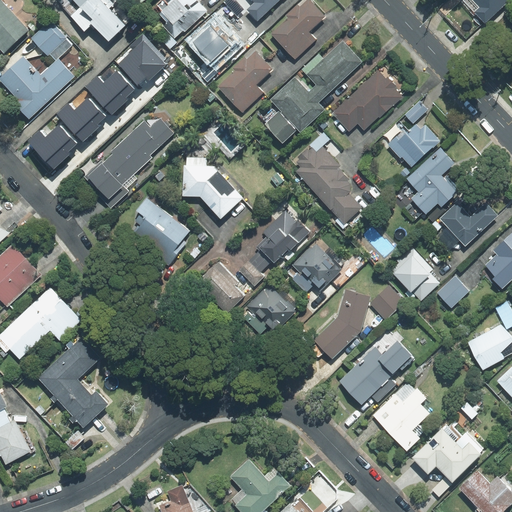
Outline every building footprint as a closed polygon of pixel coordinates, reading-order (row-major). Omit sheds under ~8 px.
[(0,0),(0,36),(19,20),(0,0)] [(92,23),(109,40),(124,25),(108,9),(114,4),(110,0),(59,0),(63,8),(84,29),(92,23)] [(174,38),(183,30),(185,32),(208,11),(197,0),(161,0),(157,4),(163,11),(160,14),(168,23),(163,26),(174,38)] [(235,0),(226,0),(224,2),(237,16),(244,9),(235,0)] [(252,0),(255,2),(247,10),(257,21),(279,0),(252,0)] [(297,5),(286,15),(288,18),(272,34),(295,59),(315,40),(308,32),(325,16),(309,0),(306,0),(299,7),(297,5)] [(485,22),(508,0),(461,0),(461,1),(474,14),(476,12),(485,22)] [(29,30),(19,20),(0,36),(0,49),(3,53),(29,30)] [(223,57),(235,46),(211,20),(189,40),(210,63),(219,54),(223,57)] [(56,60),(71,45),(66,39),(66,38),(50,21),(32,38),(48,55),(50,53),(56,60)] [(133,50),(119,63),(139,84),(146,77),(149,80),(166,64),(163,61),(166,59),(143,34),(130,46),(133,50)] [(162,40),(170,48),(176,42),(168,34),(162,40)] [(317,85),(309,92),(319,103),(362,62),(343,41),(324,59),(307,75),(317,85)] [(245,58),(233,68),(236,71),(219,87),(243,112),(263,93),(255,85),(272,69),(256,52),(247,60),(245,58)] [(307,75),(324,59),(318,54),(302,69),(307,75)] [(23,57),(0,78),(0,79),(19,100),(15,104),(29,120),(75,76),(59,59),(41,76),(23,57)] [(208,82),(218,72),(212,66),(202,76),(208,82)] [(103,83),(97,77),(87,86),(113,114),(128,99),(126,97),(134,90),(117,71),(103,83)] [(364,131),(401,97),(393,88),(396,86),(388,78),(386,79),(378,71),(332,113),(349,132),(358,124),(364,131)] [(325,109),(319,103),(309,92),(295,77),(269,100),(279,110),(264,124),(282,143),(298,129),(300,131),(325,109)] [(74,110),(68,104),(58,113),(84,140),(99,126),(97,125),(105,117),(87,98),(74,110)] [(428,110),(420,101),(405,115),(413,123),(428,110)] [(224,116),(206,133),(232,160),(250,143),(224,116)] [(150,127),(144,120),(111,152),(113,154),(103,163),(101,161),(83,178),(111,208),(129,191),(126,189),(137,179),(133,175),(152,158),(150,155),(174,133),(160,118),(150,127)] [(45,138),(39,131),(29,141),(54,168),(70,154),(68,152),(76,144),(58,125),(45,138)] [(396,137),(388,144),(401,158),(402,157),(411,167),(440,141),(426,126),(421,130),(416,125),(399,140),(396,137)] [(362,207),(348,193),(350,191),(350,184),(347,181),(349,179),(339,167),(340,166),(323,147),(317,153),(312,147),(308,150),(307,148),(297,157),(299,159),(295,162),(300,167),(295,172),(344,224),(362,207)] [(424,210),(426,213),(438,202),(441,206),(456,191),(442,176),(454,164),(440,148),(407,179),(409,181),(403,187),(399,196),(395,200),(403,208),(405,206),(416,217),(424,210)] [(242,198),(213,166),(207,166),(207,158),(187,157),(187,166),(184,165),(183,196),(201,196),(221,218),(242,198)] [(490,168),(481,159),(468,171),(476,181),(490,168)] [(465,246),(498,216),(486,203),(476,212),(463,198),(440,218),(448,227),(460,240),(465,246)] [(189,231),(147,199),(138,211),(141,213),(135,221),(139,224),(133,231),(164,254),(167,249),(176,255),(186,242),(183,240),(189,231)] [(271,262),(273,264),(287,250),(289,252),(309,232),(297,220),(296,222),(285,211),(263,233),(267,236),(256,247),(260,251),(271,262)] [(0,227),(0,242),(10,233),(0,227)] [(436,238),(448,251),(460,240),(448,227),(436,238)] [(499,252),(485,265),(496,276),(493,279),(502,289),(511,279),(511,233),(495,249),(499,252)] [(41,275),(13,244),(0,255),(0,297),(8,306),(41,275)] [(300,272),(293,279),(306,292),(314,284),(320,291),(341,269),(340,268),(344,263),(328,248),(324,252),(316,244),(311,249),(310,247),(292,265),(300,272)] [(399,263),(391,270),(411,292),(412,291),(421,300),(440,283),(430,272),(433,269),(412,246),(397,260),(399,263)] [(168,266),(176,255),(167,249),(164,254),(160,260),(168,266)] [(260,251),(240,270),(255,286),(264,276),(260,272),(271,262),(260,251)] [(238,282),(218,262),(197,283),(226,313),(244,296),(234,286),(238,282)] [(469,291),(455,276),(437,293),(451,307),(469,291)] [(268,283),(246,307),(250,311),(243,318),(260,334),(269,325),(273,329),(275,326),(278,330),(296,311),(294,310),(298,305),(283,290),(279,294),(268,283)] [(404,301),(389,285),(370,304),(385,319),(404,301)] [(10,348),(20,358),(50,330),(71,309),(50,287),(0,334),(0,346),(6,352),(10,348)] [(314,340),(332,359),(361,331),(371,296),(345,290),(338,318),(314,340)] [(495,307),(507,328),(511,325),(511,310),(507,300),(495,307)] [(81,320),(71,309),(50,330),(60,340),(81,320)] [(511,341),(511,336),(501,325),(468,342),(483,370),(505,358),(500,353),(511,341)] [(70,349),(39,378),(78,379),(100,359),(81,339),(74,345),(71,341),(66,345),(70,349)] [(410,357),(412,355),(397,341),(383,355),(375,347),(340,381),(362,403),(371,395),(389,377),(399,367),(402,370),(413,359),(410,357)] [(511,366),(497,381),(511,396),(511,366)] [(377,402),(396,384),(389,377),(371,395),(377,402)] [(88,390),(78,379),(39,378),(54,395),(50,399),(54,403),(58,400),(67,409),(88,390)] [(407,382),(373,415),(382,424),(416,390),(407,382)] [(416,390),(382,424),(408,450),(420,438),(413,431),(430,414),(421,404),(426,398),(417,389),(416,390)] [(92,394),(88,390),(67,409),(73,416),(69,419),(73,423),(76,419),(83,427),(108,404),(96,391),(92,394)] [(467,402),(461,408),(472,419),(478,413),(476,412),(480,408),(476,404),(473,408),(467,402)] [(0,410),(0,427),(12,422),(4,408),(0,410)] [(0,427),(0,456),(1,456),(6,464),(29,452),(30,454),(35,451),(25,431),(23,432),(21,428),(19,429),(14,421),(12,422),(0,427)] [(436,466),(452,483),(481,454),(480,453),(483,450),(466,433),(463,436),(450,425),(448,426),(446,424),(412,458),(428,474),(436,466)] [(78,430),(67,441),(74,448),(85,438),(78,430)] [(236,506),(241,511),(261,511),(291,486),(274,468),(264,477),(249,460),(231,477),(242,489),(232,499),(237,504),(236,506)] [(477,470),(459,488),(479,508),(475,511),(476,511),(502,511),(511,502),(511,485),(501,475),(498,478),(497,477),(490,484),(477,470)] [(452,484),(445,477),(432,490),(439,497),(452,484)] [(161,511),(192,511),(182,486),(167,492),(171,500),(159,505),(161,511)]
